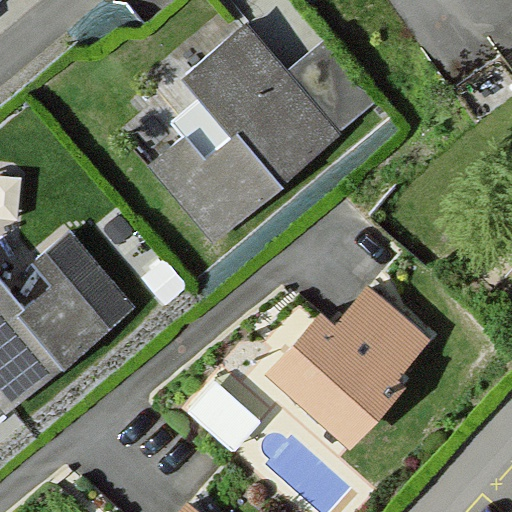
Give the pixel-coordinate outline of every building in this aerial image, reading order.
[(328,37),(283,73),(250,32),(186,83),(201,102),(139,150),(214,244),(385,108),(328,37)] [(0,276),(0,420),(132,310),(70,237),(32,269),(53,294),(30,312),(0,276)] [(319,301),(265,362),(351,439),(408,375),(400,368),(431,334),(370,279),(336,316),(319,301)] [(201,375),(184,407),(231,431),(248,399),(201,375)] [(171,511),(213,511),(191,491),(171,511)]
